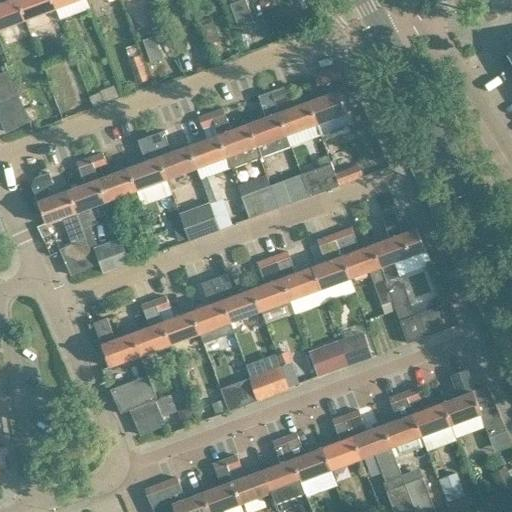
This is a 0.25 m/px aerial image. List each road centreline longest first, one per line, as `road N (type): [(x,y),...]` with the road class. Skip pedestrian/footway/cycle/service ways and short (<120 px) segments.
road 1 (residential): [(53,305),(399,173)]
road 2 (residential): [(128,467),(474,337)]
road 3 (residential): [(0,158),(318,40),(341,40)]
road 4 (tertiary): [(511,275),(387,43)]
road 5 (residential): [(0,309),(38,500)]
road 6 (residential): [(128,467),(53,305)]
road 7 (residential): [(434,15),(511,150)]
